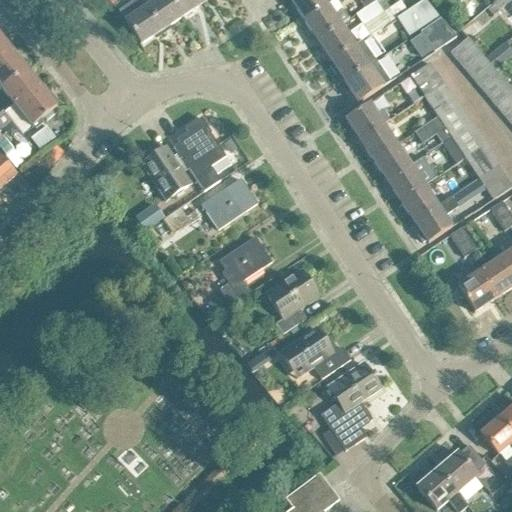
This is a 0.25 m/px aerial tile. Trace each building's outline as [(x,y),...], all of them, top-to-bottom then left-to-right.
[(161,33),(181,19),(168,0),(158,0),(145,9),(161,33)] [(168,0),(181,19),(202,5),(198,0),(168,0)] [(303,22),(327,7),(322,0),(292,0),(290,2),(303,22)] [(389,10),(382,0),(378,0),(364,9),(365,10),(355,16),(362,27),(369,23),(375,33),(386,26),(395,20),(406,13),(399,3),(389,10)] [(493,17),(510,2),(507,0),(495,0),(492,3),(493,5),(487,10),(493,17)] [(406,13),(395,20),(406,36),(427,22),(435,16),(436,16),(423,1),(406,13)] [(303,22),(317,43),(340,27),(349,21),(343,12),(334,18),(327,7),(303,22)] [(140,47),(161,33),(145,9),(124,23),(140,47)] [(426,29),(420,33),(421,35),(432,51),(434,53),(440,48),(456,39),(439,20),(426,29)] [(331,63),(354,48),(340,27),(317,43),(331,63)] [(0,61),(11,52),(0,38),(0,61)] [(458,63),(474,49),(466,40),(450,54),(458,63)] [(345,84),(376,63),(362,42),(354,48),(331,63),(345,84)] [(494,71),(511,56),(511,53),(504,44),(485,60),(491,67),(494,71)] [(465,72),(482,58),(474,49),(458,63),(465,72)] [(0,88),(1,91),(26,71),(11,52),(0,61),(0,88)] [(484,60),(482,58),(465,72),(473,81),(491,67),(485,60),(484,60)] [(345,84),(358,104),(381,89),(381,88),(389,83),(376,63),(345,84)] [(424,99),(444,86),(430,65),(411,78),(424,99)] [(481,91),(498,76),(494,71),(491,67),(473,81),(481,91)] [(29,99),(41,89),(26,71),(1,91),(13,105),(14,106),(27,96),(29,99)] [(489,100),(506,86),(498,76),(481,91),(489,100)] [(438,119),(458,106),(444,86),(424,99),(437,118),(438,119)] [(511,91),(506,86),(489,100),(497,109),(511,96),(511,91)] [(49,100),(41,89),(29,99),(27,96),(14,106),(13,105),(4,114),(11,123),(21,135),(31,127),(32,128),(56,109),(56,108),(59,106),(53,97),(49,100)] [(505,118),(511,111),(511,96),(497,109),(505,118)] [(376,116),(369,105),(361,110),(345,121),(359,143),(383,126),(389,122),(382,112),(376,116)] [(471,127),(458,106),(438,119),(437,118),(414,134),(421,145),(435,136),(442,146),(471,127)] [(0,131),(11,123),(4,114),(2,112),(0,114),(0,131)] [(173,149),(177,156),(188,171),(204,194),(220,183),(210,169),(225,159),(210,136),(211,135),(201,120),(185,131),(187,134),(177,141),(179,145),(173,149)] [(373,163),(397,147),(383,126),(359,143),(373,163)] [(465,160),(485,147),(471,127),(442,146),(455,166),(465,160)] [(229,141),(222,146),(228,155),(235,150),(229,141)] [(386,183),(410,167),(397,147),(373,163),(386,183)] [(479,180),(498,167),(485,147),(465,160),(479,180)] [(182,175),(188,171),(177,156),(172,159),(165,149),(141,166),(165,203),(189,186),(184,179),(185,178),(182,175)] [(0,160),(0,190),(15,178),(0,160)] [(400,204),(424,187),(435,180),(422,160),(410,167),(386,183),(400,204)] [(493,201),(511,188),(511,187),(498,167),(479,180),(493,201)] [(217,233),(228,226),(257,206),(240,182),(223,193),(201,208),(212,225),(217,233)] [(437,207),(424,187),(400,204),(414,225),(451,200),(450,198),(437,207)] [(428,245),(444,234),(452,229),(445,218),(458,209),(451,200),(414,225),(428,245)] [(499,221),(509,214),(501,203),(489,211),(496,222),(499,221)] [(134,218),(144,231),(162,218),(152,205),(134,218)] [(185,218),(180,210),(162,222),(172,238),(200,219),(195,211),(185,218)] [(511,219),(509,214),(499,221),(506,231),(510,229),(511,227),(511,219)] [(485,231),(479,222),(473,226),(479,235),(485,231)] [(506,231),(503,233),(509,242),(511,239),(511,232),(510,229),(506,231)] [(456,249),(468,240),(461,230),(449,238),(456,249)] [(230,308),(250,295),(243,284),(255,276),(271,264),(255,240),(238,251),(219,264),(225,272),(221,275),(228,285),(218,291),(230,308)] [(463,259),(475,251),(468,240),(456,249),(463,259)] [(511,284),(511,251),(497,262),(511,284)] [(494,301),(511,289),(511,284),(497,262),(477,275),(494,301)] [(282,321),(275,326),(282,337),(305,321),(299,311),(318,298),(317,297),(321,294),(313,282),(309,285),(301,273),(285,284),(266,297),(282,321)] [(457,289),(455,292),(460,299),(463,299),(474,315),(494,301),(477,275),(473,277),(456,288),(457,289)] [(213,314),(226,308),(221,298),(207,304),(213,314)] [(314,371),(321,382),(350,363),(341,349),(337,352),(328,340),(324,343),(316,331),(281,354),(288,365),(286,367),(297,382),(314,371)] [(267,363),(275,357),(269,350),(261,355),(267,363)] [(371,377),(363,366),(347,378),(328,390),(338,405),(321,417),(330,431),(322,436),(336,457),(344,452),(345,454),(364,441),(358,432),(372,422),(360,405),(380,391),(373,380),(375,379),(373,376),(371,377)] [(511,434),(511,407),(499,419),(511,434)] [(511,434),(499,419),(479,435),(498,457),(509,447),(511,450),(511,434)] [(481,463),(468,447),(458,456),(457,455),(438,471),(457,495),(475,480),(490,497),(501,488),(481,463)] [(462,511),(467,508),(456,496),(457,495),(438,471),(416,489),(435,511),(436,511),(448,503),(455,511),(462,511)] [(325,511),(339,502),(319,476),(285,501),(292,511),(290,511),(325,511)]
